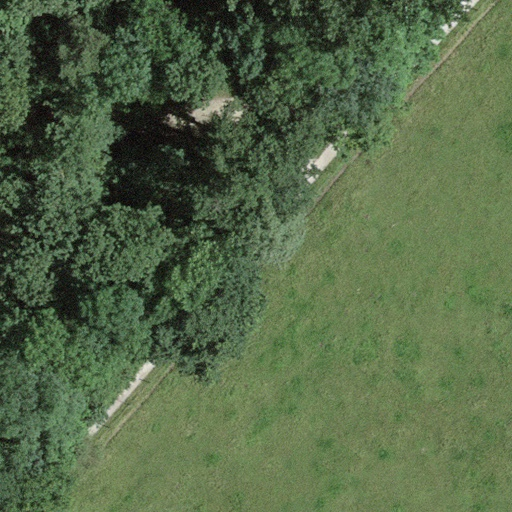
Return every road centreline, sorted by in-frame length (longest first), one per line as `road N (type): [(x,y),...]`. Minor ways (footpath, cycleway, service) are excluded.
road 1 (track): [(470,0),(0,505)]
road 2 (track): [(0,117),(139,116),(391,90)]
